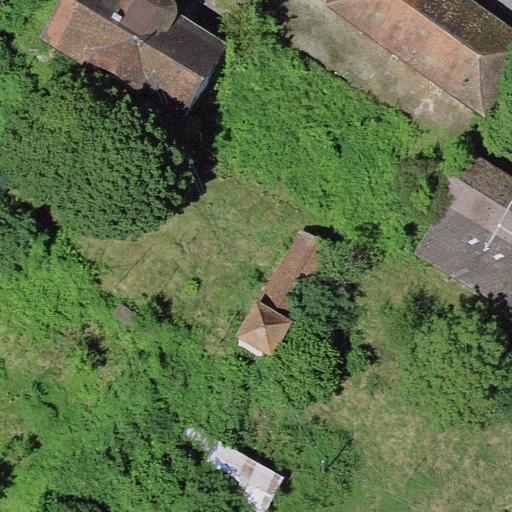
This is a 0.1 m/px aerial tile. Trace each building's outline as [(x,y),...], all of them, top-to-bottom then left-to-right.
[(61,0),(38,36),(181,117),(228,42),(178,10),(179,2),(176,0),(61,0)] [(511,75),(511,26),(475,0),(329,0),(324,7),(481,118),(511,75)] [(511,175),(474,153),(444,205),(511,245),(511,175)] [(337,250),(301,228),(259,298),(293,319),(337,250)] [(270,356),(293,319),(259,298),(236,334),(270,356)]
